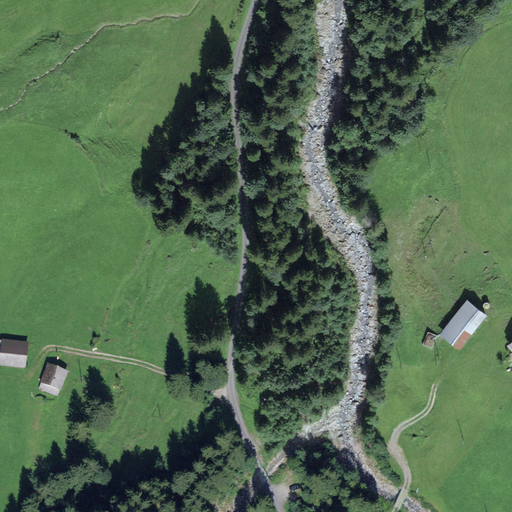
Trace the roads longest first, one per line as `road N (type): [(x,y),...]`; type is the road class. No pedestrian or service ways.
road 1 (unclassified): [(257,0),(241,56),(247,238),(231,377),(277,511)]
road 2 (track): [(234,401),(199,378),(52,347),(27,376),(0,374)]
road 3 (track): [(439,358),(431,403),(395,434),(407,483),(394,511)]
